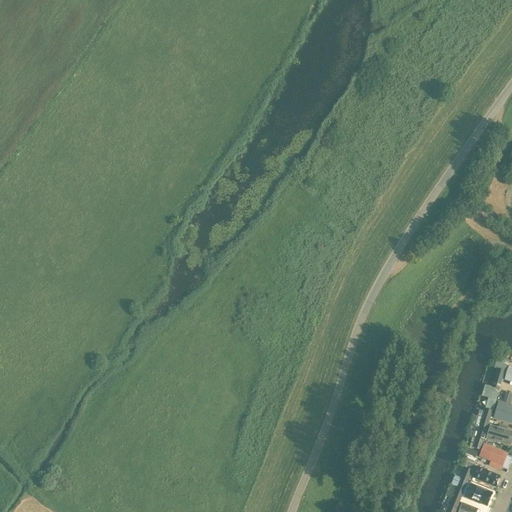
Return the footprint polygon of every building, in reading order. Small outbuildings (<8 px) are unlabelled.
[(498,359),(495,368),(505,371),(507,362),(498,359)] [(499,390),(504,371),(498,369),(492,388),(499,390)] [(485,385),(482,396),(489,398),(496,400),(499,390),(492,388),(485,385)] [(505,396),(503,402),(509,404),(511,398),(505,396)] [(489,398),(485,409),(493,411),(496,400),(489,398)] [(485,409),(482,418),(490,420),(493,411),(485,409)] [(474,416),(472,424),(479,427),(482,418),(474,416)] [(487,430),(490,420),(482,418),(480,428),(487,430)] [(487,440),(511,444),(511,429),(490,425),(487,440)] [(484,441),(476,438),(473,448),(481,451),(484,441)] [(502,470),(509,452),(484,443),(479,457),(491,461),(489,465),(502,470)] [(467,448),(465,454),(475,458),(477,452),(467,448)] [(497,487),(501,475),(478,466),(474,478),(497,487)] [(466,468),(462,477),(468,480),(472,471),(466,468)] [(455,476),(451,485),(457,487),(460,479),(455,476)] [(468,480),(462,477),(458,486),(465,489),(468,480)]
